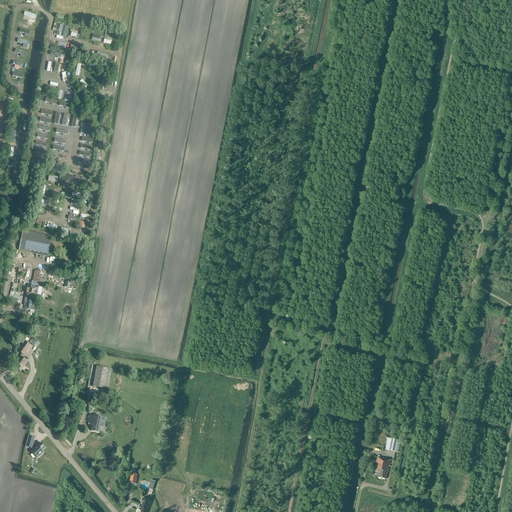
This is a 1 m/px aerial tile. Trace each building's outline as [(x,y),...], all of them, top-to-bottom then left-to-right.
[(68,183),(69,177),(63,176),(61,185),(65,186),(65,183),(68,183)] [(48,256),(52,236),(22,230),(18,250),(48,256)] [(26,270),(18,268),(17,279),(20,279),(20,280),(24,281),(26,270)] [(40,283),(42,272),(34,270),(32,281),(31,286),(29,286),(29,284),(28,284),(28,285),(27,285),(23,305),(26,306),(25,309),(30,310),(32,298),(36,298),(36,295),(39,295),(40,292),(37,291),(38,288),(39,288),(40,283)] [(18,299),(18,296),(13,295),(14,293),(15,289),(11,288),(9,297),(13,298),(18,299)] [(23,368),(27,361),(22,357),(30,344),(24,340),(17,351),(21,353),(20,356),(19,356),(15,362),(19,365),(16,368),(17,369),(17,370),(19,371),(20,371),(23,368)] [(107,389),(111,369),(96,366),(92,386),(107,389)] [(87,386),(88,379),(77,377),(76,383),(87,386)] [(94,416),(90,416),(89,423),(93,423),(92,429),(91,431),(94,432),(95,432),(98,432),(99,427),(102,427),(103,427),(105,418),(101,418),(101,417),(94,416)] [(35,437),(29,435),(26,446),(28,447),(33,443),(35,437)] [(385,450),(394,452),(395,452),(399,453),(401,441),(387,438),(385,450)] [(41,450),(44,448),(40,443),(31,451),(37,458),(43,453),(41,450)] [(387,474),(390,460),(386,459),(377,457),(375,471),(379,472),(377,477),(386,479),(387,474)] [(136,485),(138,475),(131,474),(129,483),(136,485)] [(146,511),(151,502),(143,498),(139,507),(142,508),(140,511),(146,511)]
